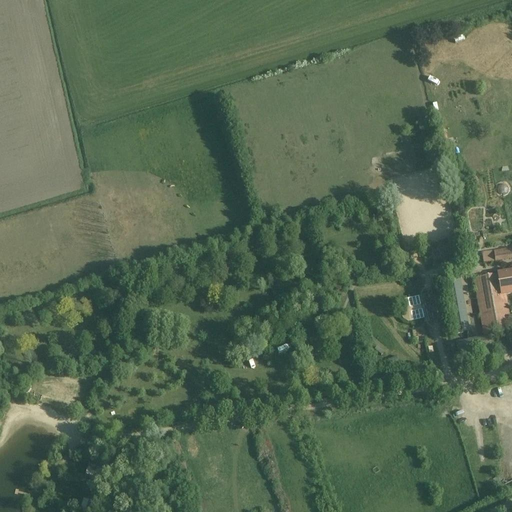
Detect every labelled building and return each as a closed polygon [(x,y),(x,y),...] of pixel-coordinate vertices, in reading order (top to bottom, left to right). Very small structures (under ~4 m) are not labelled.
[(511,249),(483,255),(484,264),(511,259),(511,249)] [(511,273),(474,280),(484,338),(511,332),(511,329),(506,296),(511,294),(511,273)] [(469,332),(460,280),(445,282),(455,335),(469,332)] [(256,317),(251,325),(258,330),(263,323),(256,317)] [(493,337),(469,341),(472,357),(496,353),(493,337)] [(455,344),(457,361),(466,360),(464,342),(455,344)] [(69,347),(71,357),(78,356),(76,346),(69,347)] [(113,468),(93,462),(90,472),(110,478),(113,468)] [(93,494),(87,511),(97,511),(103,497),(93,494)]
